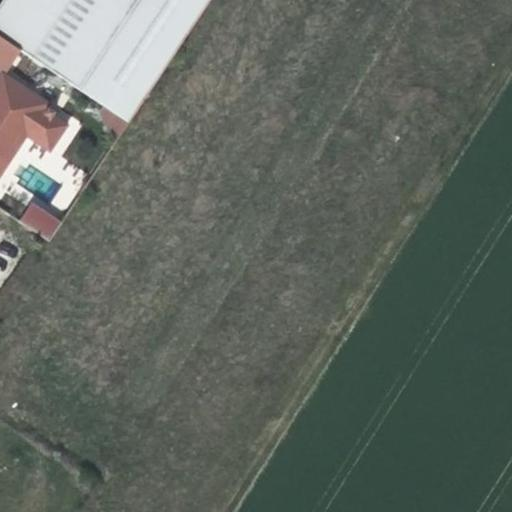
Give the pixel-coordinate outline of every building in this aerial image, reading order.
[(139,0),(7,0),(0,11),(0,32),(81,88),(139,0)] [(210,0),(139,0),(81,88),(76,95),(127,127),(210,0)] [(0,46),(0,74),(1,75),(15,56),(0,46)] [(44,111),(1,75),(0,76),(0,175),(26,137),(49,153),(67,126),(44,111)] [(1,75),(44,111),(48,104),(1,75)] [(52,238),(61,217),(29,202),(19,223),(52,238)]
